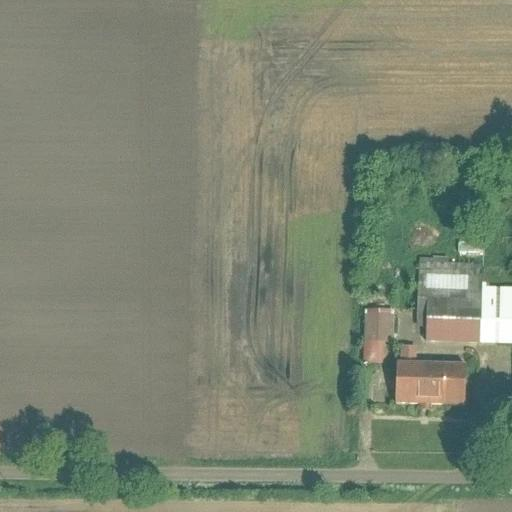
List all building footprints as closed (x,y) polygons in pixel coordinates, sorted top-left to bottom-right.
[(418,303),(429,303),(480,305),(480,293),(481,268),(419,266),(418,303)] [(511,294),(480,293),(480,305),(478,345),(511,346),(511,294)] [(427,343),(478,345),(480,305),(429,303),(427,343)] [(394,316),(366,315),(364,345),(381,345),(392,346),(394,316)] [(381,345),(364,345),(363,365),(380,366),(381,345)] [(415,367),(415,351),(398,351),(397,366),(415,367)] [(397,374),(396,409),(463,411),(465,376),(397,374)]
